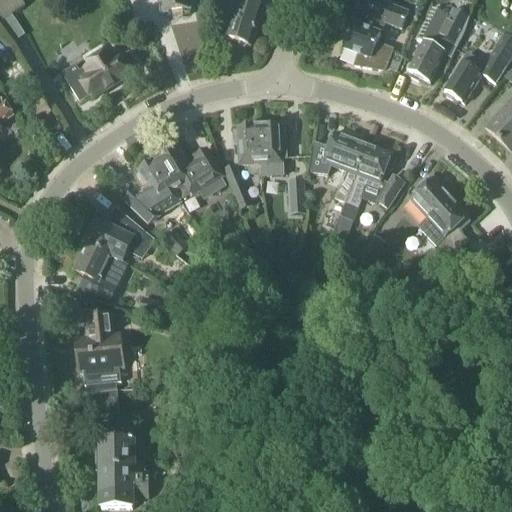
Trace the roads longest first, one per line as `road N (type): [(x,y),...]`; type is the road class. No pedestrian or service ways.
road 1 (residential): [(48,511),(25,306),(31,236),(83,163),(121,136),(164,111),(274,84)]
road 2 (residential): [(511,209),(451,145),(414,122),(367,103),(274,84)]
